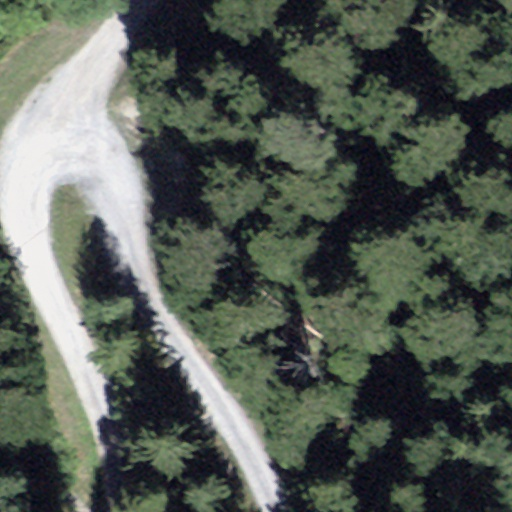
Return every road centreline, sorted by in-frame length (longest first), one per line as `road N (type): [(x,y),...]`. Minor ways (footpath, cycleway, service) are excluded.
road 1 (track): [(113,511),(85,370),(40,273),(25,190),(40,151),(135,0)]
road 2 (track): [(70,107),(122,212),(151,297),(245,441),(278,511)]
